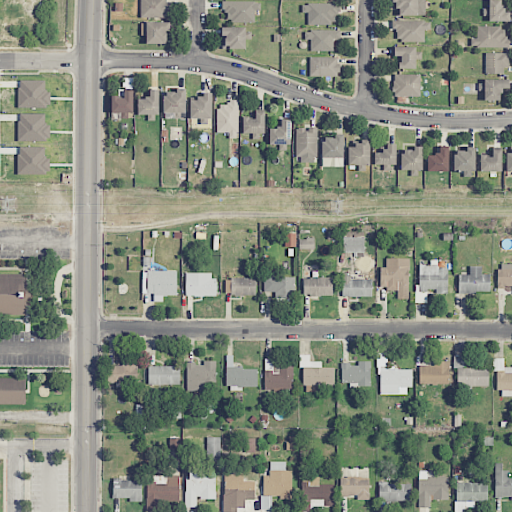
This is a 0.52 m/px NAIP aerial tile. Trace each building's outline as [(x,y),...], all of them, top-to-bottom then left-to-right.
[(140,0),(141,17),(167,16),(166,0),(140,0)] [(398,16),(426,15),(425,0),(391,0),(391,1),(397,1),(398,16)] [(510,21),(509,10),(501,10),(500,0),(488,0),(489,21),(510,21)] [(222,1),(222,12),(227,12),(227,21),(255,21),(255,10),(260,11),(260,2),(222,1)] [(341,4),(302,4),(302,13),(308,13),(308,25),(334,24),(334,14),(341,14),(341,4)] [(425,41),(424,30),(430,30),(430,20),(391,20),(392,29),(396,29),(397,41),(425,41)] [(170,22),(146,22),(146,43),(166,44),(167,30),(170,30),(170,22)] [(509,47),(509,36),(503,36),(503,26),(477,26),(477,38),(471,38),(471,47),(509,47)] [(222,29),(222,49),(246,49),(246,39),(251,39),(251,28),(222,29)] [(333,51),(333,39),(340,39),(340,30),(305,30),(305,39),(310,39),(310,51),(333,51)] [(400,69),(416,69),(416,47),(395,47),(395,56),(400,56),(400,69)] [(485,73),(507,74),(507,53),(486,53),(485,73)] [(339,57),(310,57),(309,76),(339,76),(339,57)] [(393,96),(420,97),(421,74),(394,74),(393,96)] [(501,100),(501,88),(509,88),(509,79),(484,79),(484,100),(501,100)] [(19,108),(50,107),(50,90),(45,90),(45,80),(18,80),(19,108)] [(164,113),(174,113),(173,118),(184,119),(185,87),(165,87),(164,113)] [(158,90),(150,89),(149,98),(138,97),(137,115),(147,115),(147,120),(157,120),(158,90)] [(111,97),(112,113),(121,112),(121,118),(132,118),(132,91),(124,91),(124,97),(111,97)] [(190,118),(200,118),(200,124),(211,124),(211,93),(202,93),(202,99),(190,99),(190,118)] [(238,99),(227,99),(227,105),(217,105),(217,132),(229,132),(229,138),(238,138),(238,99)] [(243,117),(243,134),(264,133),(264,111),(255,112),(255,117),(243,117)] [(45,113),(18,113),(18,141),(49,141),(50,122),(45,122),(45,113)] [(269,144),(279,144),(279,150),(290,150),(290,119),(281,119),(281,127),(270,127),(269,144)] [(295,157),(317,157),(317,128),(296,128),(295,157)] [(343,167),(344,135),(322,135),(322,167),(343,167)] [(348,146),(349,165),(370,165),(369,140),(355,140),(355,146),(348,146)] [(396,167),(396,144),(384,144),(384,152),(375,152),(375,164),(383,164),(383,167),(396,167)] [(18,174),(50,174),(50,157),(45,157),(45,146),(18,147),(18,174)] [(448,146),(439,146),(439,154),(427,154),(428,172),(448,171),(448,146)] [(475,146),(454,147),(455,171),(475,170),(475,146)] [(422,170),(422,148),(401,148),(401,170),(422,170)] [(502,149),(492,149),(492,155),(480,155),(480,171),(501,171),(502,149)] [(364,252),(365,237),(343,237),(343,252),(364,252)] [(299,238),(299,249),(314,249),(314,238),(299,238)] [(409,259),(386,258),(385,267),(380,267),(380,289),(398,289),(397,299),(408,299),(409,259)] [(448,269),(437,269),(438,260),(430,260),(430,264),(419,264),(418,291),(436,291),(436,293),(447,294),(448,269)] [(511,263),(498,263),(498,287),(511,286),(511,263)] [(458,293),(490,293),(490,274),(482,274),(482,266),(470,266),(469,275),(459,275),(458,293)] [(176,271),(143,271),(142,293),(154,293),(154,302),(163,302),(163,296),(176,296),(176,271)] [(342,297),(372,296),(372,279),(351,279),(351,272),(342,272),(342,297)] [(215,273),(186,273),(185,296),(215,296),(215,273)] [(264,296),(295,296),(295,276),(264,275),(264,296)] [(231,295),(255,296),(255,278),(231,277),(231,295)] [(332,277),(303,278),(303,296),(332,295),(332,277)] [(335,385),(334,367),(321,368),(321,362),(310,362),(310,355),(299,355),(300,368),(304,368),(304,391),(316,391),(316,386),(335,385)] [(257,387),(258,368),(233,368),(233,356),(226,356),(226,389),(242,389),(242,386),(257,387)] [(489,386),(489,368),(464,368),(464,356),(453,356),(454,368),(457,368),(458,386),(489,386)] [(511,389),(511,365),(504,365),(503,358),(495,358),(495,390),(511,389)] [(107,383),(116,383),(116,386),(137,386),(137,360),(122,359),(122,365),(108,365),(107,383)] [(294,390),(293,364),(272,365),(272,359),(264,359),(265,390),(294,390)] [(216,361),(203,360),(203,363),(187,363),(186,391),(206,391),(206,385),(215,385),(216,361)] [(420,365),(419,384),(449,385),(449,361),(433,361),(433,366),(420,365)] [(370,362),(341,363),(341,386),(371,385),(370,362)] [(148,384),(180,384),(179,366),(148,366),(148,384)] [(380,393),(410,393),(411,368),(380,368),(380,393)] [(220,460),(221,437),(207,437),(206,459),(220,460)] [(263,476),(263,497),(291,498),(292,470),(286,470),(286,462),(270,461),(269,476),(263,476)] [(511,478),(509,478),(509,470),(502,470),(502,463),(495,463),(495,497),(511,497),(511,500),(511,478)] [(215,498),(216,477),(204,477),(205,467),(189,467),(189,475),(185,475),(185,507),(197,507),(197,498),(215,498)] [(447,500),(448,477),(436,477),(436,471),(418,471),(418,507),(430,507),(430,500),(447,500)] [(255,481),(243,481),(243,474),(224,474),(223,511),(237,511),(237,507),(246,507),(246,499),(254,499),(255,481)] [(179,476),(148,475),(148,510),(160,510),(160,503),(179,503),(179,476)] [(319,477),(302,476),(301,511),(310,511),(311,500),(321,500),(321,507),(333,507),(334,484),(319,484),(319,477)] [(369,499),(368,476),(340,477),(341,496),(357,496),(357,500),(369,499)] [(142,501),(142,479),(113,480),(113,498),(130,498),(130,502),(142,501)] [(487,483),(456,482),(454,511),(463,511),(464,507),(474,507),(475,501),(487,502),(487,483)] [(411,483),(379,483),(378,500),(411,501),(411,483)]
